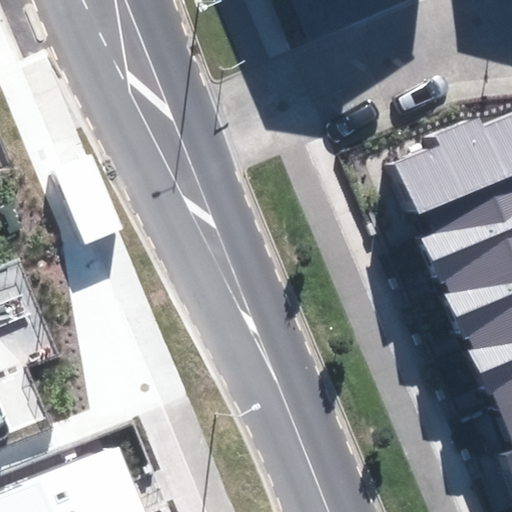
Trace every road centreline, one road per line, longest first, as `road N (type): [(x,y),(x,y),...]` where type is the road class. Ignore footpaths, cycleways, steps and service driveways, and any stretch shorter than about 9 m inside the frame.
road 1 (tertiary): [(172,143),(330,511)]
road 2 (residential): [(172,143),(440,37),(511,27)]
road 3 (tertiary): [(121,19),(172,143)]
